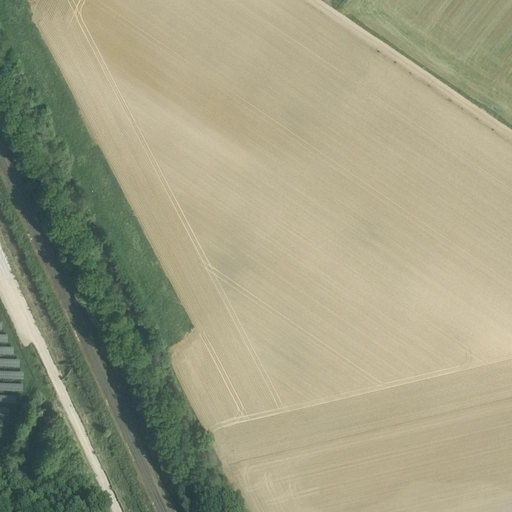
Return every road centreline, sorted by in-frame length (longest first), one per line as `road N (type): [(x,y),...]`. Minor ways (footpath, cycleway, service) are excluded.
road 1 (track): [(117,511),(0,255)]
road 2 (track): [(511,132),(315,0)]
